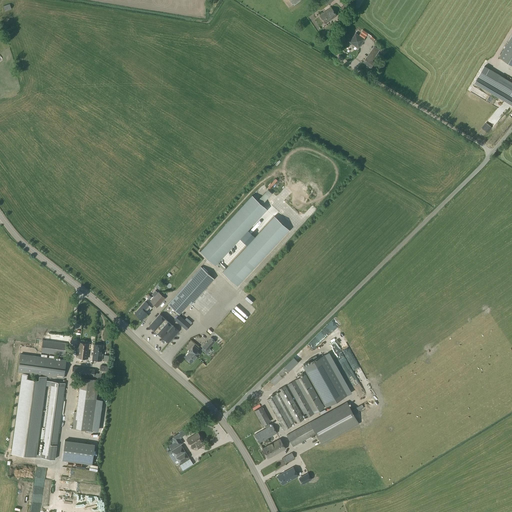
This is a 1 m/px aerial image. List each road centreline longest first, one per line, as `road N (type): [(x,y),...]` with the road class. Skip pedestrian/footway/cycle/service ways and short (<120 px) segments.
road 1 (residential): [(221,420),(511,129)]
road 2 (tertiary): [(221,420),(0,215)]
road 3 (unknown): [(235,293),(293,224),(266,198)]
